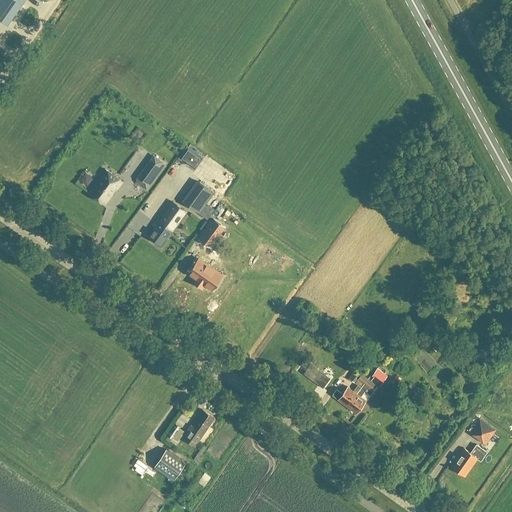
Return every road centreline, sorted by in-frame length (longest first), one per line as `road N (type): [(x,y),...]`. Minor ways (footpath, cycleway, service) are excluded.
road 1 (unclassified): [(421,511),(0,215)]
road 2 (unclassified): [(379,511),(0,246)]
road 3 (primary): [(511,179),(412,0)]
road 4 (unclassified): [(511,113),(448,0)]
